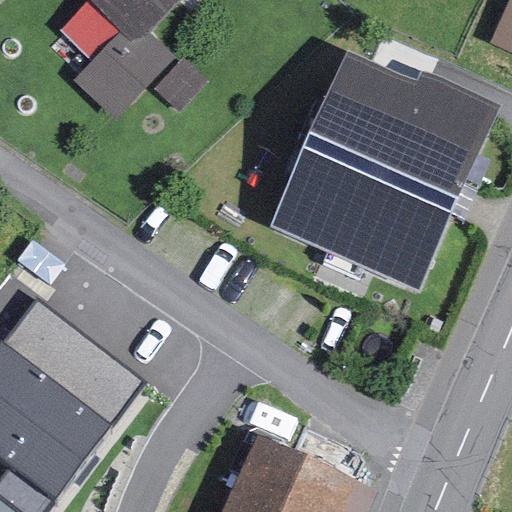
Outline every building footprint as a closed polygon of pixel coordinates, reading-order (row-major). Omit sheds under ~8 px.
[(83,0),(121,34),(138,50),(147,41),(183,0),(83,0)] [(511,0),(509,0),(488,48),(511,58),(511,0)] [(171,63),(147,41),(138,50),(121,34),(71,87),(112,126),(171,63)] [(271,231),(423,298),(465,202),(502,121),(413,82),(408,94),(344,66),(271,231)] [(202,89),(179,67),(151,96),(175,118),(202,89)] [(141,385),(34,305),(0,349),(0,504),(10,511),(44,511),(105,432),(141,385)] [(341,511),(350,491),(249,447),(220,511),(341,511)]
